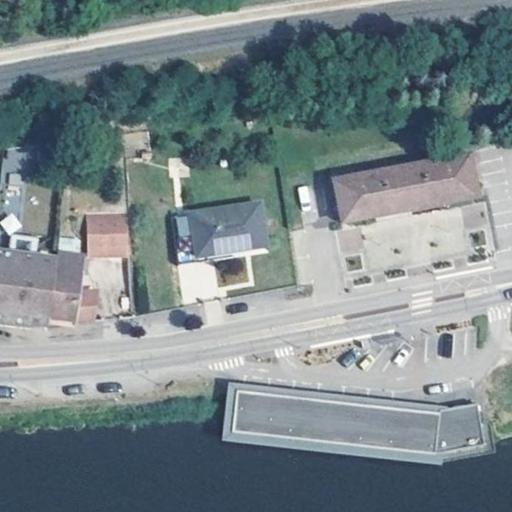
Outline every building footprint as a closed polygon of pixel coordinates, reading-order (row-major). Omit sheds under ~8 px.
[(471,159),(335,182),(340,211),(343,224),(413,211),(435,207),(478,199),(471,159)] [(257,202),(188,213),(195,255),(263,245),(257,202)] [(124,251),(123,212),(84,212),(83,251),(124,251)] [(54,250),(53,258),(44,316),(46,316),(71,321),(89,322),(93,295),(75,292),(80,253),(54,250)] [(0,323),(13,325),(45,325),(46,316),(44,316),(53,258),(0,251),(0,323)] [(453,331),(453,353),(467,353),(467,331),(453,331)] [(341,402),(236,392),(233,426),(274,430),(273,438),(368,449),(372,406),(360,404),(341,402)] [(477,403),(439,409),(439,412),(478,406),(477,403)] [(384,407),(372,406),(368,449),(380,450),(384,407)] [(439,412),(384,407),(380,450),(434,457),(484,448),(478,406),(439,412)]
